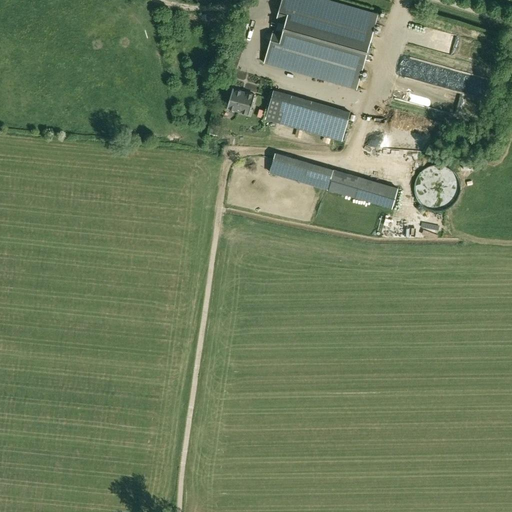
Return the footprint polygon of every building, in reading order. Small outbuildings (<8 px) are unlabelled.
[(357,90),(379,15),(327,0),(282,0),(264,63),(357,90)] [(436,35),(449,39),(451,33),(437,29),(436,35)] [(255,95),(232,89),(227,108),(249,114),(255,95)] [(273,90),(265,119),(284,125),(292,96),(273,90)] [(332,170),(275,153),(269,172),(327,189),(332,170)]
